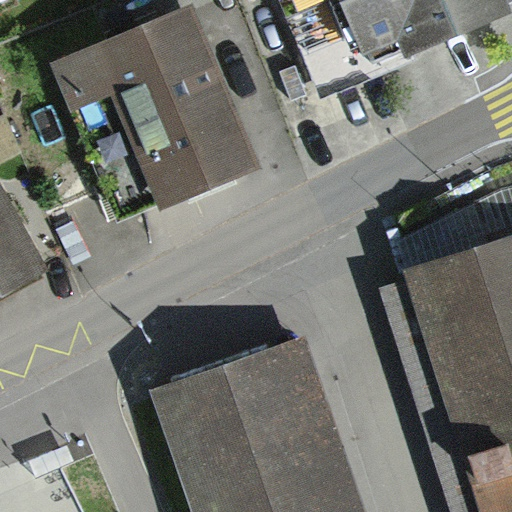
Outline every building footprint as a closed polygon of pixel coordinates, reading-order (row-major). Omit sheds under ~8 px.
[(416,59),(413,51),(511,10),(506,0),(283,0),(324,97),(416,59)] [(156,210),(260,167),(194,8),(57,64),(121,218),(153,205),(156,210)] [(0,300),(49,273),(0,185),(0,300)] [(483,511),(511,511),(511,233),(404,268),(483,511)] [(154,392),(197,511),(365,511),(302,338),(154,392)] [(37,474),(93,453),(86,434),(30,456),(37,474)]
